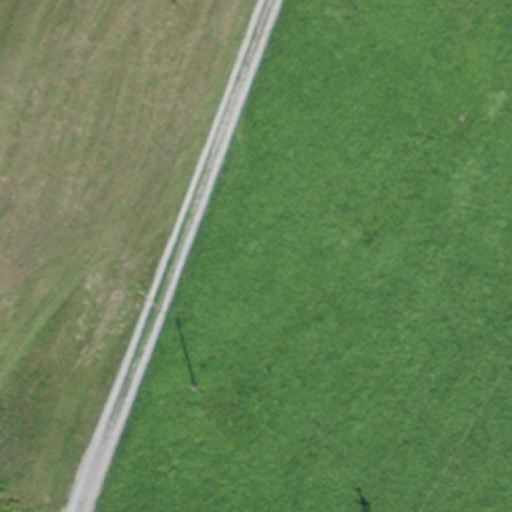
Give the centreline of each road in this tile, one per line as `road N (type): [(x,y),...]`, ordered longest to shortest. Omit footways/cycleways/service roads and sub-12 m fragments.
road 1 (track): [(271,0),(79,511)]
road 2 (track): [(221,136),(152,174),(0,363)]
